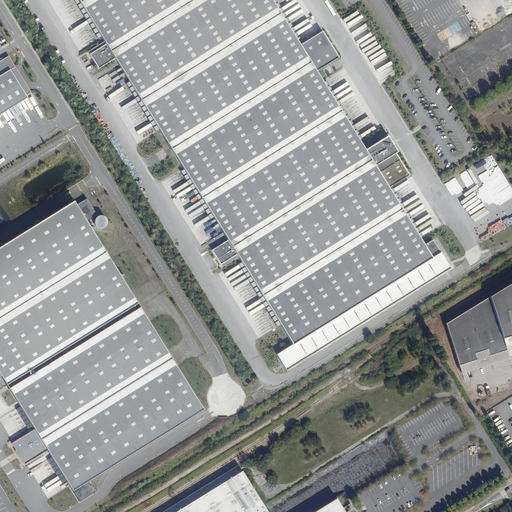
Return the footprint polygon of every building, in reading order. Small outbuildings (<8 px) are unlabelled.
[(78,0),(104,42),(106,44),(90,54),(98,68),(114,58),(227,240),(211,250),(220,264),(236,254),(238,257),(292,344),(440,252),(432,239),(424,245),(388,188),(409,175),(395,153),(397,152),(393,145),(392,146),(390,143),(391,143),(387,136),(370,147),(365,150),(362,145),(316,72),(338,58),(322,31),(300,45),(271,0),(78,0)] [(494,41),(501,37),(497,30),(490,34),(494,41)] [(106,44),(104,42),(88,52),(90,54),(106,44)] [(458,61),(465,57),(461,51),(455,54),(458,61)] [(0,114),(32,95),(8,57),(0,62),(0,114)] [(468,94),(474,91),(472,84),(465,87),(468,94)] [(76,207),(74,204),(0,249),(0,390),(6,387),(34,432),(12,445),(25,466),(46,453),(73,495),(74,494),(80,503),(93,494),(88,485),(203,413),(137,307),(86,225),(98,217),(87,200),(76,207)] [(95,221),(105,228),(110,220),(101,213),(95,221)] [(450,268),(440,252),(292,344),(277,354),(286,370),(450,268)] [(236,254),(220,264),(222,267),(238,257),(236,254)] [(511,280),(445,322),(461,372),(508,357),(504,346),(511,343),(511,280)] [(511,447),(511,395),(485,413),(508,450),(511,447)] [(228,470),(161,511),(175,511),(232,477),(229,472),(228,470)] [(343,511),(335,497),(311,511),(253,511),(232,477),(175,511),(343,511)]
